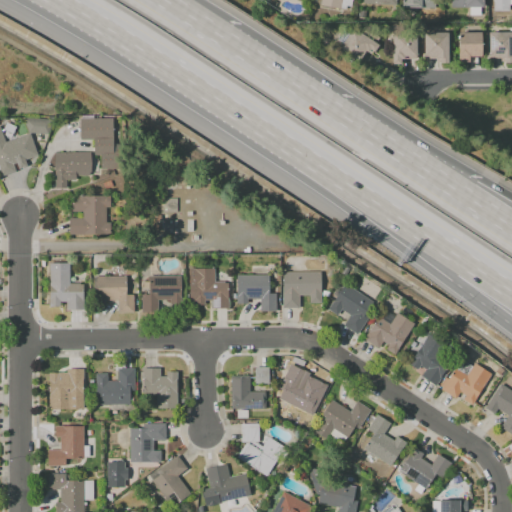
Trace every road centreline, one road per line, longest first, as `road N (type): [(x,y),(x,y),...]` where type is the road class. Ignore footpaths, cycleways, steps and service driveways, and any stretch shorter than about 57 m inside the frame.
road 1 (residential): [(496,511),(497,471),(484,453),(303,337),(19,346)]
road 2 (motorway): [(60,0),(441,246)]
road 3 (residential): [(19,511),(23,218)]
road 4 (motorway): [(446,184),(217,35)]
